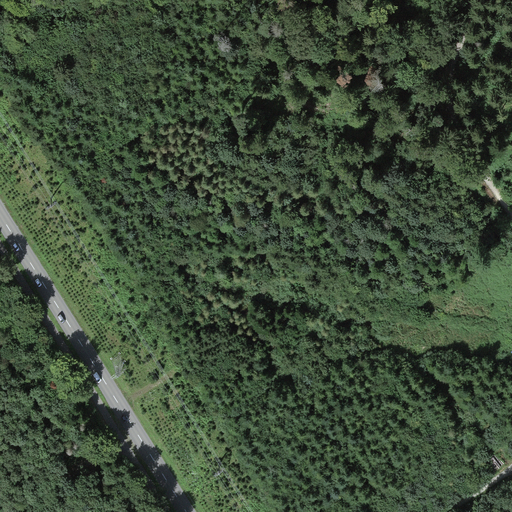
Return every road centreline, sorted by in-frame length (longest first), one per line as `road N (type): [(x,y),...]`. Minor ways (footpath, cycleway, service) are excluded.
road 1 (tertiary): [(187,511),(0,214)]
road 2 (track): [(465,0),(445,86),(474,160),(511,225)]
road 3 (track): [(136,429),(15,511)]
